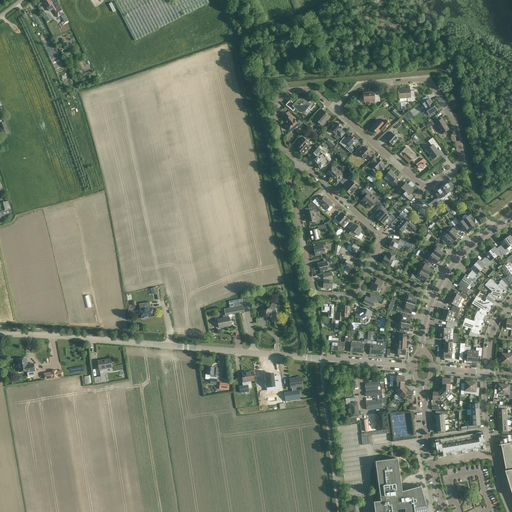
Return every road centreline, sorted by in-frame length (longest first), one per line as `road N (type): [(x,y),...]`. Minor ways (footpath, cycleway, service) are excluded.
road 1 (track): [(312,23),(240,57),(305,358)]
road 2 (unclassified): [(361,362),(0,335)]
road 3 (residential): [(372,267),(354,297),(315,293),(287,180),(301,163)]
road 4 (residential): [(451,172),(463,161),(452,119),(428,80),(358,86),(337,111)]
road 5 (residential): [(337,111),(426,188),(451,172)]
road 6 (residential): [(301,163),(382,236),(372,267)]
road 7 (tertiary): [(444,511),(423,385)]
road 8 (track): [(407,0),(435,36),(511,67)]
